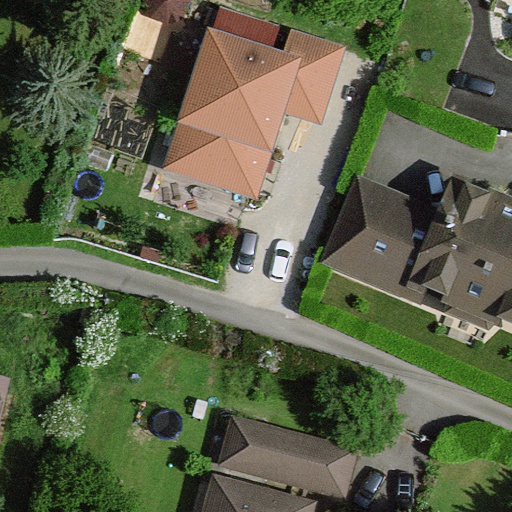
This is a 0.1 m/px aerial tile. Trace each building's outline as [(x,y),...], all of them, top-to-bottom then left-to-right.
[(209,43),(173,165),(249,188),(276,101),(312,112),(330,52),(292,40),(285,66),(209,43)] [(511,221),(497,216),(500,208),(458,191),(444,224),(355,187),(325,259),(414,296),(419,284),(448,296),(449,310),(484,324),(494,314),(511,321),(511,221)] [(511,213),(500,208),(497,216),(511,221),(511,213)] [(351,457),(237,427),(227,464),(341,494),(351,457)] [(303,511),(221,490),(214,511),(303,511)]
